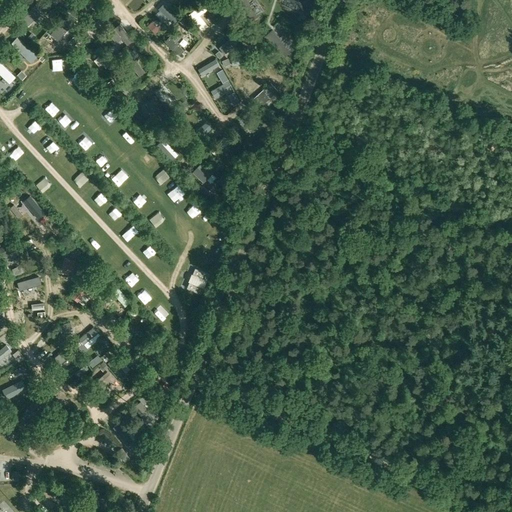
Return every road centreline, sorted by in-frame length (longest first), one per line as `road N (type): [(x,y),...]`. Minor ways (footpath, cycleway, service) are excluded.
road 1 (unclassified): [(140,511),(343,0)]
road 2 (track): [(477,510),(192,381)]
